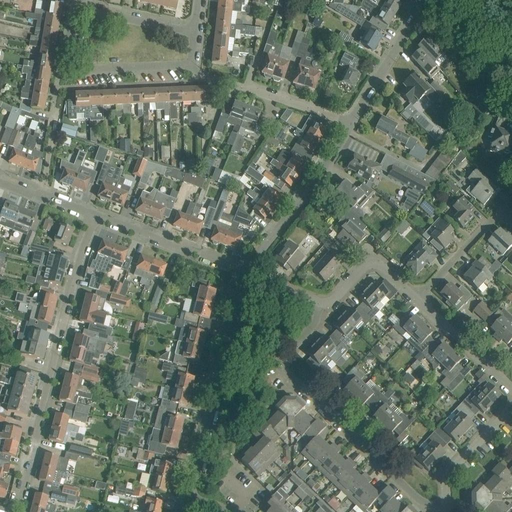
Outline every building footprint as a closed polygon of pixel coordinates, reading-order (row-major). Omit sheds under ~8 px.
[(178,0),(164,0),(163,7),(176,9),(178,0)] [(244,0),(218,0),(218,11),(231,12),(241,13),(242,5),(244,6),(244,0)] [(372,11),(379,15),(376,19),(373,17),(369,23),(379,29),(382,31),(386,26),(388,27),(394,17),(375,5),(367,0),(363,0),(361,5),(360,7),(370,13),(372,11)] [(367,0),(375,5),(394,17),(401,6),(399,5),(402,0),(387,0),(386,3),(380,0),(367,0)] [(43,3),(41,11),(35,10),(35,14),(40,16),(60,19),(62,6),(43,3)] [(330,3),(328,7),(342,15),(346,9),(338,5),(334,4),(330,3)] [(343,5),(338,5),(346,9),(355,15),(359,8),(343,5)] [(231,12),(218,11),(216,24),(230,25),(231,12)] [(57,32),(60,19),(40,16),(35,14),(21,12),(20,16),(34,17),(33,20),(37,21),(36,28),(57,32)] [(313,23),(319,27),(323,21),(316,17),(313,23)] [(369,23),(358,17),(355,23),(363,28),(355,41),(373,52),(373,51),(375,51),(378,47),(377,45),(381,38),(376,35),(379,29),(369,23)] [(255,28),(248,27),(242,27),(235,26),(230,25),(216,24),(215,37),(228,39),(235,39),(236,31),(241,32),(240,35),(254,36),(255,28)] [(29,41),(55,46),(57,32),(36,28),(35,28),(34,35),(37,35),(36,37),(30,36),(29,41)] [(266,45),(271,47),(270,50),(269,50),(261,74),(264,75),(264,76),(265,78),(269,80),(271,78),(272,77),(280,53),(282,48),(281,46),(274,44),(277,35),(270,32),(266,45)] [(341,32),(337,38),(350,46),(354,39),(341,32)] [(213,50),(227,52),(228,39),(215,37),(213,50)] [(297,57),(304,59),(308,46),(310,41),(303,38),(301,44),(297,57)] [(420,50),(437,68),(446,60),(447,61),(450,58),(438,45),(431,38),(428,40),(427,39),(417,47),(420,50)] [(40,56),(53,59),(55,46),(29,41),(29,46),(41,48),(40,56)] [(301,44),(295,42),(290,55),(297,57),(301,44)] [(225,65),(227,52),(213,50),(212,64),(225,65)] [(411,59),(418,66),(431,80),(440,71),(437,68),(420,50),(411,59)] [(324,66),(331,70),(339,53),(334,51),(332,55),(330,54),(324,66)] [(247,66),(248,54),(241,53),(233,52),(232,57),(238,58),(237,65),(247,66)] [(285,55),(280,53),(272,77),(273,78),(272,79),(273,81),(278,82),(280,81),(280,80),(283,81),(290,59),(286,57),(285,55)] [(361,61),(344,53),(338,66),(346,70),(339,83),(353,90),(360,76),(355,73),(361,61)] [(37,70),(51,72),(53,59),(40,56),(38,69),(37,70)] [(300,61),(296,75),(293,84),(295,85),(295,87),(296,89),(301,90),(302,89),(303,88),(311,64),(300,61)] [(314,91),(320,75),(321,75),(323,70),(319,67),(319,66),(318,63),(316,62),(314,61),(312,62),(311,64),(303,88),(314,91)] [(37,70),(38,69),(32,68),(25,67),(17,66),(17,68),(22,69),(22,74),(26,75),(26,81),(48,85),(51,72),(37,70)] [(430,86),(427,83),(426,83),(427,83),(425,85),(415,75),(414,76),(413,74),(408,79),(409,81),(408,81),(406,84),(406,83),(405,84),(406,84),(404,86),(406,88),(401,94),(410,103),(413,106),(418,101),(419,101),(425,95),(433,103),(439,97),(430,86)] [(21,94),(46,98),(48,85),(26,81),(24,89),(22,88),(21,94)] [(435,82),(430,86),(439,97),(440,98),(446,93),(435,82)] [(209,88),(194,89),(194,102),(209,101),(209,88)] [(181,89),(168,90),(170,121),(176,120),(176,103),(182,103),(181,89)] [(182,103),(194,102),(194,89),(181,89),(182,103)] [(155,90),(142,91),(143,123),(148,123),(148,111),(149,111),(149,104),(155,104),(155,111),(156,111),(155,90)] [(165,121),(170,121),(168,90),(155,90),(156,111),(164,110),(165,121)] [(129,92),(129,105),(138,105),(138,117),(142,117),(142,123),(143,123),(142,91),(129,92)] [(103,106),(106,106),(116,106),(115,92),(102,93),(103,106)] [(117,118),(122,118),(121,112),(123,112),(123,116),(130,115),(129,105),(129,92),(115,92),(116,106),(116,111),(117,118)] [(85,119),(90,119),(89,93),(75,94),(75,101),(67,101),(68,115),(68,118),(69,119),(70,120),(71,120),(76,120),(76,115),(85,115),(85,119)] [(102,93),(89,93),(90,119),(90,125),(95,124),(94,107),(103,106),(102,93)] [(487,118),(496,106),(484,93),(477,99),(486,109),(482,114),(487,118)] [(31,109),(34,110),(44,111),(46,98),(21,94),(20,99),(32,101),(31,109)] [(235,103),(231,112),(229,117),(231,117),(230,119),(235,121),(233,127),(234,127),(229,140),(234,142),(248,108),(235,103)] [(4,127),(7,128),(1,143),(8,146),(14,130),(19,116),(21,110),(13,106),(4,127)] [(492,145),(490,151),(501,155),(502,153),(507,155),(509,154),(509,153),(511,154),(511,151),(511,134),(498,130),(499,128),(502,125),(503,125),(511,115),(500,106),(492,116),(494,118),(491,128),(488,137),(492,138),(490,144),(492,145)] [(261,113),(248,108),(234,142),(231,151),(240,154),(245,140),(242,139),(245,130),(258,135),(260,129),(256,127),(261,113)] [(40,118),(30,114),(21,110),(19,116),(24,118),(25,116),(33,119),(39,121),(40,121),(41,118),(40,118)] [(416,111),(410,117),(411,118),(428,134),(432,129),(433,128),(416,111)] [(222,134),(223,135),(228,120),(220,117),(215,132),(216,132),(214,136),(220,138),(222,134)] [(375,129),(384,134),(391,138),(391,137),(406,145),(404,147),(410,151),(408,155),(422,162),(427,152),(415,145),(417,142),(395,130),(398,125),(382,117),(375,129)] [(309,120),(304,128),(299,125),(297,129),(319,143),(326,131),(309,120)] [(62,124),(60,133),(75,137),(78,129),(62,124)] [(279,140),(284,132),(278,128),(273,137),(279,140)] [(312,155),(319,143),(297,129),(293,135),(304,141),(300,147),(312,155)] [(14,130),(8,146),(4,157),(10,159),(9,163),(21,168),(33,137),(28,135),(24,147),(18,145),(22,134),(14,130)] [(35,133),(33,137),(21,168),(34,173),(39,161),(31,157),(39,135),(35,133)] [(269,137),(266,141),(271,145),(277,148),(280,143),(269,137)] [(161,147),(161,159),(169,159),(169,147),(161,147)] [(101,148),(97,160),(104,163),(108,151),(101,148)] [(254,166),(263,152),(260,150),(249,167),(250,167),(255,170),(256,168),(254,166)] [(443,151),(424,176),(436,182),(454,159),(443,151)] [(460,151),(456,157),(461,163),(467,157),(460,151)] [(68,186),(73,188),(84,159),(86,154),(79,152),(74,166),(61,161),(60,169),(65,171),(60,183),(62,184),(62,186),(66,188),(68,186)] [(273,153),(270,157),(276,162),(279,158),(273,153)] [(276,162),(298,177),(306,166),(287,153),(283,158),(280,156),(279,158),(276,162)] [(378,174),(380,170),(381,167),(376,165),(375,166),(369,163),(370,162),(369,162),(368,163),(364,160),(365,159),(364,159),(363,160),(355,155),(347,169),(356,174),(355,176),(368,182),(373,172),(378,174)] [(92,162),(84,159),(73,188),(85,193),(89,184),(90,180),(86,179),(92,162)] [(138,160),(132,175),(140,178),(145,165),(146,162),(138,160)] [(298,177),(276,162),(273,160),(270,164),(283,174),(278,180),(290,188),(298,177)] [(166,168),(147,162),(143,174),(151,176),(151,174),(154,173),(163,176),(166,168)] [(250,167),(245,174),(260,184),(264,177),(263,176),(255,170),(250,167)] [(389,174),(388,177),(404,185),(413,189),(412,192),(409,190),(407,191),(404,196),(405,198),(407,199),(403,207),(401,208),(397,205),(396,207),(403,212),(408,216),(412,211),(417,204),(416,204),(420,196),(417,194),(418,192),(424,196),(431,187),(436,182),(424,176),(408,167),(404,173),(393,167),(389,174)] [(105,200),(110,202),(120,178),(122,171),(116,169),(114,175),(113,175),(112,180),(105,177),(107,172),(101,170),(96,185),(102,187),(98,197),(100,198),(100,200),(104,201),(105,200)] [(492,184),(485,177),(477,169),(468,179),(474,184),(477,181),(480,184),(475,189),(471,185),(465,192),(475,200),(476,199),(484,206),(494,194),(487,187),(491,183),(492,184)] [(263,176),(264,177),(271,182),(275,177),(266,171),(263,176)] [(233,188),(235,186),(239,182),(241,178),(222,172),(218,183),(233,188)] [(123,207),(127,198),(128,195),(132,183),(124,180),(126,175),(122,173),(120,179),(120,178),(110,202),(123,207)] [(185,175),(183,182),(202,189),(204,184),(205,180),(185,175)] [(454,196),(459,191),(449,181),(444,187),(454,196)] [(375,193),(371,190),(363,184),(358,190),(357,189),(355,191),(345,182),(335,192),(352,208),(349,211),(360,221),(361,221),(361,220),(362,219),(363,218),(363,217),(363,216),(363,215),(363,214),(363,213),(362,213),(362,212),(361,211),(361,210),(360,210),(359,209),(360,209),(375,193)] [(255,188),(252,192),(273,209),(281,199),(270,190),(265,185),(260,192),(255,188)] [(181,188),(175,205),(181,207),(188,191),(181,188)] [(203,188),(197,202),(186,231),(198,236),(203,224),(195,220),(207,189),(203,188)] [(140,200),(140,199),(135,212),(137,213),(137,215),(142,216),(143,215),(148,217),(157,193),(157,192),(154,191),(150,195),(143,193),(140,200)] [(273,209),(252,192),(250,191),(246,194),(253,200),(250,204),(256,208),(253,211),(264,220),(273,209)] [(157,193),(148,217),(153,219),(153,221),(157,222),(159,221),(161,222),(165,209),(171,212),(176,200),(157,193)] [(453,220),(456,222),(463,229),(474,217),(470,213),(474,209),(462,198),(452,208),(458,214),(453,220)] [(226,201),(220,199),(215,210),(212,218),(219,220),(226,201)] [(173,226),(186,231),(197,202),(192,200),(185,217),(178,214),(173,226)] [(5,204),(2,213),(0,218),(15,224),(20,210),(14,207),(15,205),(7,201),(6,204),(5,204)] [(418,207),(431,218),(437,212),(424,201),(418,207)] [(211,220),(212,218),(215,210),(209,207),(205,218),(211,220)] [(233,222),(232,222),(230,227),(223,246),(236,250),(243,232),(235,229),(237,224),(249,228),(250,229),(256,222),(248,216),(238,208),(233,222)] [(20,210),(15,224),(13,230),(17,232),(19,226),(30,230),(35,216),(20,210)] [(336,225),(341,229),(340,230),(342,231),(336,238),(341,243),(349,250),(352,246),(357,251),(361,247),(359,245),(366,237),(362,232),(366,227),(360,221),(349,211),(336,225)] [(46,220),(42,229),(50,232),(51,228),(58,231),(54,241),(68,246),(74,231),(46,220)] [(411,225),(405,220),(404,220),(396,231),(401,236),(411,225)] [(431,237),(434,239),(437,243),(444,250),(450,244),(451,245),(454,241),(449,236),(453,232),(446,225),(440,220),(433,227),(436,231),(431,237)] [(223,246),(230,227),(218,222),(211,241),(213,242),(212,243),(213,244),(216,245),(218,245),(218,244),(223,246)] [(500,229),(488,242),(503,256),(511,245),(511,238),(510,237),(509,238),(500,229)] [(31,245),(35,234),(28,231),(23,246),(30,249),(31,245)] [(381,233),(377,237),(384,244),(388,240),(381,233)] [(46,248),(52,250),(54,243),(49,241),(46,248)] [(102,242),(95,261),(103,264),(101,269),(106,271),(115,247),(102,242)] [(293,271),(300,263),(304,258),(297,252),(298,250),(289,242),(274,260),(287,271),(290,268),(293,271)] [(334,256),(338,252),(328,243),(327,242),(323,247),(329,252),(312,270),(325,282),(342,264),(334,256)] [(437,257),(430,250),(422,242),(414,250),(417,254),(406,266),(416,276),(428,263),(430,265),(437,257)] [(30,249),(29,252),(34,253),(43,256),(46,256),(51,258),(52,258),(52,256),(54,250),(52,250),(46,248),(40,247),(31,245),(30,249)] [(106,271),(105,273),(107,274),(110,272),(113,266),(121,269),(123,264),(124,261),(126,257),(128,252),(115,247),(106,271)] [(511,253),(506,260),(501,265),(501,266),(511,274),(511,275),(511,253)] [(67,260),(57,258),(54,257),(50,270),(64,273),(67,260)] [(144,286),(154,262),(141,257),(136,269),(134,276),(141,279),(139,285),(142,287),(143,285),(144,286)] [(487,271),(483,268),(476,261),(471,266),(473,268),(463,278),(477,290),(491,275),(487,271)] [(492,276),(501,266),(501,265),(496,261),(487,271),(491,275),(492,276)] [(161,279),(163,276),(166,266),(154,262),(144,286),(149,288),(153,276),(161,279)] [(48,290),(49,284),(60,286),(64,273),(50,270),(45,269),(38,267),(38,268),(41,268),(40,272),(41,272),(40,278),(39,278),(38,280),(35,279),(33,286),(48,290)] [(88,288),(88,289),(98,291),(102,281),(92,277),(88,288)] [(197,302),(212,306),(215,292),(207,290),(209,283),(194,279),(192,287),(200,289),(197,302)] [(389,302),(397,293),(384,280),(388,284),(383,289),(375,281),(367,290),(380,302),(385,297),(389,302)] [(118,295),(125,298),(131,283),(124,281),(122,285),(118,295)] [(118,296),(118,295),(122,285),(114,282),(110,293),(118,296)] [(465,304),(472,297),(461,286),(457,291),(450,284),(441,294),(448,301),(446,304),(451,309),(452,308),(456,312),(464,304),(465,304)] [(146,304),(157,308),(164,289),(158,286),(153,299),(148,297),(146,304)] [(367,306),(362,311),(371,320),(379,311),(384,306),(380,302),(367,290),(359,298),(367,306)] [(57,299),(47,297),(38,294),(36,295),(34,296),(32,300),(26,298),(25,296),(17,294),(15,302),(24,305),(54,312),(57,299)] [(106,315),(108,315),(111,316),(112,314),(112,312),(111,310),(110,308),(110,306),(108,305),(106,304),(105,303),(105,301),(100,299),(86,295),(83,309),(106,315)] [(109,303),(128,308),(130,300),(111,295),(109,303)] [(208,320),(210,313),(212,314),(214,307),(211,307),(212,306),(197,302),(192,301),(189,314),(182,312),(180,320),(183,321),(199,325),(200,318),(208,320)] [(473,311),(485,322),(493,313),(481,302),(473,311)] [(50,325),(54,312),(24,305),(22,308),(28,311),(33,312),(32,316),(38,317),(37,322),(50,325)] [(363,329),(371,320),(362,311),(357,316),(349,308),(341,317),(354,330),(359,325),(363,329)] [(103,327),(106,315),(83,309),(80,321),(90,324),(88,330),(87,330),(87,331),(88,331),(93,332),(106,336),(108,328),(103,327)] [(511,317),(503,310),(501,312),(499,311),(491,319),(495,324),(490,329),(495,334),(493,337),(496,340),(511,322),(511,317)] [(404,316),(397,323),(393,328),(402,337),(406,332),(412,337),(423,325),(415,317),(410,322),(404,316)] [(354,330),(341,317),(332,326),(340,333),(336,338),(345,347),(353,339),(349,335),(354,330)] [(197,332),(199,325),(183,321),(178,342),(201,348),(202,346),(203,346),(204,342),(203,342),(205,334),(197,332)] [(511,322),(496,340),(500,343),(502,340),(508,345),(511,339),(511,322)] [(432,333),(423,325),(412,337),(417,342),(412,346),(422,355),(433,344),(427,338),(432,333)] [(106,336),(93,332),(88,331),(86,338),(76,335),(73,348),(100,355),(94,353),(98,341),(112,346),(115,338),(106,336)] [(48,336),(38,333),(32,332),(31,336),(18,333),(17,340),(23,341),(23,342),(45,348),(48,336)] [(134,332),(132,341),(141,343),(143,334),(134,332)] [(315,344),(328,357),(328,358),(331,361),(333,362),(339,356),(341,358),(348,350),(345,347),(336,338),(333,336),(328,341),(323,336),(315,344)] [(45,348),(23,342),(20,354),(42,360),(45,348)] [(198,362),(200,354),(201,354),(202,350),(201,350),(201,348),(178,342),(173,363),(188,367),(190,360),(198,362)] [(328,358),(328,357),(315,344),(306,353),(314,361),(309,366),(306,362),(322,378),(330,370),(327,366),(331,361),(328,358)] [(434,371),(440,365),(452,352),(443,344),(439,349),(433,344),(422,355),(424,358),(431,364),(433,369),(434,371)] [(98,360),(100,355),(73,348),(69,361),(84,365),(82,372),(98,376),(100,369),(90,366),(93,359),(98,360)] [(170,352),(157,359),(167,362),(170,352)] [(461,361),(452,352),(440,365),(445,370),(441,374),(448,381),(444,385),(447,387),(451,383),(459,374),(462,371),(456,366),(461,361)] [(163,364),(161,371),(167,373),(166,379),(177,382),(175,389),(190,393),(194,379),(186,377),(188,370),(172,366),(163,364)] [(467,366),(462,371),(459,374),(463,378),(471,370),(467,366)] [(135,368),(132,379),(139,380),(141,370),(135,368)] [(353,399),(364,387),(359,382),(363,377),(354,368),(350,373),(343,380),(349,386),(344,391),(353,399)] [(66,375),(63,388),(92,396),(94,390),(81,386),(83,380),(96,383),(98,376),(82,372),(73,370),(72,377),(66,375)] [(9,378),(9,380),(5,379),(5,378),(0,376),(0,382),(7,385),(14,387),(33,392),(36,379),(18,374),(16,380),(9,378)] [(403,378),(410,385),(415,381),(407,374),(403,378)] [(483,376),(478,382),(480,384),(475,389),(492,405),(500,397),(494,391),(496,389),(483,376)] [(132,379),(130,387),(137,388),(139,380),(132,379)] [(29,404),(33,392),(14,387),(12,392),(6,390),(4,397),(29,404)] [(165,387),(160,408),(162,408),(177,412),(179,405),(187,407),(190,393),(175,389),(165,387)] [(369,391),(364,387),(353,399),(361,407),(366,402),(372,407),(383,396),(374,387),(369,391)] [(90,401),(92,396),(63,388),(59,401),(67,403),(66,410),(74,412),(88,416),(90,408),(76,404),(78,397),(90,401)] [(461,404),(473,415),(478,409),(483,414),(492,405),(475,389),(470,394),(461,404)] [(381,426),(393,414),(388,409),(392,405),(383,396),(372,407),(377,413),(373,418),(381,426)] [(7,411),(16,414),(26,417),(29,404),(4,397),(2,404),(9,406),(7,411)] [(134,421),(139,401),(130,398),(124,418),(134,421)] [(297,441),(301,437),(314,424),(302,412),(305,409),(296,400),(284,400),(275,409),(278,412),(267,425),(280,438),(284,442),(287,439),(283,435),(287,430),(290,430),(291,440),(293,440),(293,430),(294,430),(299,434),(294,439),(297,441)] [(447,418),(464,434),(472,425),(467,421),(473,415),(461,404),(447,418)] [(159,408),(154,429),(157,429),(180,435),(180,433),(181,434),(182,429),(181,429),(183,421),(175,419),(177,412),(162,408),(160,408),(159,408)] [(85,424),(88,416),(74,412),(72,420),(85,424)] [(398,419),(393,414),(381,426),(390,435),(395,430),(401,435),(404,432),(412,424),(402,415),(398,419)] [(56,415),(52,428),(76,434),(77,434),(79,428),(67,425),(69,419),(69,418),(65,417),(64,417),(63,417),(56,415)] [(447,418),(434,433),(445,444),(451,438),(456,443),(464,434),(447,418)] [(122,421),(121,427),(129,429),(133,430),(134,424),(122,421)] [(317,421),(314,424),(301,437),(309,444),(321,432),(325,436),(329,432),(317,421)] [(260,434),(272,446),(280,438),(267,425),(263,422),(252,434),(256,438),(260,434)] [(0,439),(18,445),(22,431),(12,429),(8,428),(3,427),(0,425),(0,439)] [(52,428),(49,441),(59,444),(62,444),(66,445),(68,437),(75,438),(76,434),(52,428)] [(149,436),(147,445),(148,445),(148,447),(149,447),(148,452),(163,456),(165,446),(167,447),(176,449),(178,441),(179,441),(180,437),(179,437),(180,435),(157,429),(154,429),(152,436),(151,436),(150,436),(149,436)] [(321,432),(309,444),(309,445),(301,453),(309,461),(325,444),(321,440),(325,436),(321,432)] [(400,444),(407,437),(408,436),(404,432),(401,435),(396,440),(400,444)] [(434,433),(420,447),(436,463),(445,454),(440,450),(445,444),(434,433)] [(256,446),(273,462),(281,454),(272,446),(260,434),(256,438),(260,442),(256,446)] [(0,460),(9,463),(11,457),(15,458),(18,445),(0,439),(0,460)] [(325,444),(309,461),(317,468),(337,447),(333,444),(329,448),(325,444)] [(68,446),(66,452),(78,455),(89,458),(91,451),(68,445),(68,446)] [(245,450),(266,470),(273,462),(256,446),(253,450),(248,446),(245,450)] [(317,468),(325,476),(340,459),(336,455),(341,451),(337,447),(317,468)] [(436,463),(420,447),(415,452),(413,450),(407,456),(420,468),(422,466),(427,471),(436,463)] [(133,449),(131,453),(137,455),(136,460),(147,463),(148,460),(152,461),(153,462),(153,461),(154,456),(144,453),(144,451),(133,449)] [(266,470),(245,450),(241,453),(245,457),(241,462),(258,478),(266,470)] [(78,455),(66,452),(64,459),(69,460),(76,462),(78,455)] [(46,455),(42,468),(65,474),(69,460),(64,459),(59,458),(55,457),(46,455)] [(325,476),(332,483),(352,462),(349,459),(344,463),(340,459),(325,476)] [(151,466),(149,475),(169,480),(172,466),(162,464),(155,462),(153,461),(153,462),(152,461),(151,466)] [(491,473),(494,476),(508,489),(511,484),(511,477),(503,470),(507,466),(502,461),(491,473)] [(340,491),(356,474),(352,470),(356,466),(352,462),(332,483),(340,491)] [(3,465),(2,469),(5,470),(4,473),(12,475),(14,467),(5,465),(3,465)] [(511,468),(511,469),(507,466),(503,470),(511,477),(511,468)] [(42,468),(39,481),(44,482),(49,483),(52,484),(59,486),(61,480),(66,481),(68,474),(65,474),(42,468)] [(300,470),(296,474),(304,482),(308,477),(300,470)] [(0,498),(4,500),(9,486),(3,484),(4,480),(2,480),(3,475),(0,473),(0,498)] [(133,485),(132,491),(145,494),(146,489),(149,490),(156,492),(165,494),(169,480),(149,475),(142,473),(139,487),(133,485)] [(340,491),(348,498),(368,477),(364,474),(360,478),(356,474),(340,491)] [(301,484),(297,480),(293,476),(289,479),(298,488),(301,484)] [(507,511),(509,511),(511,507),(511,505),(510,504),(506,508),(501,503),(501,497),(505,492),(509,496),(511,493),(511,492),(508,489),(494,476),(483,489),(479,486),(471,495),(471,507),(476,511),(507,511)] [(368,477),(348,498),(356,506),(372,489),(368,485),(372,481),(368,477)] [(98,482),(97,488),(105,490),(107,484),(98,482)] [(298,488),(307,496),(310,492),(306,488),(301,484),(298,488)] [(384,484),(380,489),(384,493),(372,505),(379,511),(380,511),(391,501),(396,496),(384,484)] [(269,485),(265,489),(271,494),(274,490),(269,485)] [(63,486),(61,494),(69,496),(74,497),(75,498),(77,490),(70,488),(63,486)] [(275,511),(285,502),(287,499),(289,498),(280,489),(276,493),(270,499),(271,501),(267,505),(271,509),(267,511),(275,511)] [(376,493),(372,489),(356,506),(362,511),(365,511),(372,505),(384,493),(380,489),(376,493)] [(125,495),(144,499),(145,494),(126,490),(125,495)] [(74,497),(69,496),(61,494),(52,491),(50,499),(65,503),(66,499),(73,501),(74,497)] [(307,496),(304,500),(308,504),(314,496),(310,492),(307,496)] [(35,494),(35,496),(33,497),(33,500),(33,501),(34,501),(32,508),(48,511),(54,511),(56,507),(47,504),(48,498),(35,494)] [(333,498),(328,504),(336,511),(341,505),(333,498)] [(160,511),(163,504),(153,501),(146,499),(144,505),(149,506),(147,511),(160,511)] [(412,511),(408,508),(405,511),(396,503),(394,505),(391,501),(380,511),(412,511)] [(285,502),(275,511),(291,511),(296,508),(293,505),(291,507),(285,502)]
